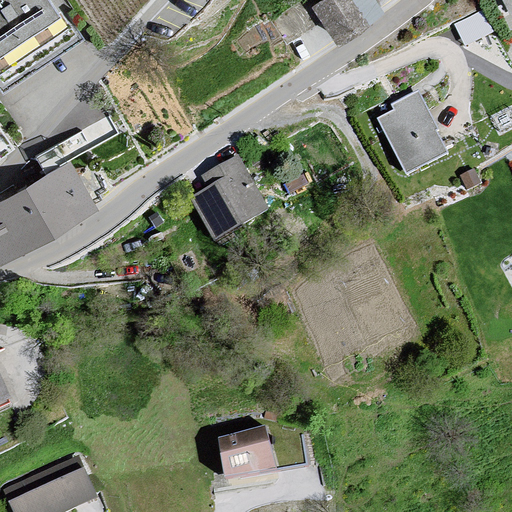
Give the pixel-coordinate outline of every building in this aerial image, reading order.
[(55,0),(0,0),(0,83),(5,92),(82,39),(55,0)] [(369,0),(367,2),(365,0),(326,0),(315,7),(338,42),(383,13),(375,0),(369,0)] [(380,120),(406,173),(447,152),(418,94),(392,106),(395,113),(380,120)] [(194,199),(216,236),(267,207),(238,158),(204,178),(211,189),(194,199)] [(72,161),(0,202),(0,251),(6,262),(100,209),(72,161)] [(0,380),(0,409),(12,404),(0,380)] [(271,431),(221,441),(228,483),(286,471),(271,431)] [(3,492),(12,511),(74,511),(102,499),(80,455),(3,492)]
